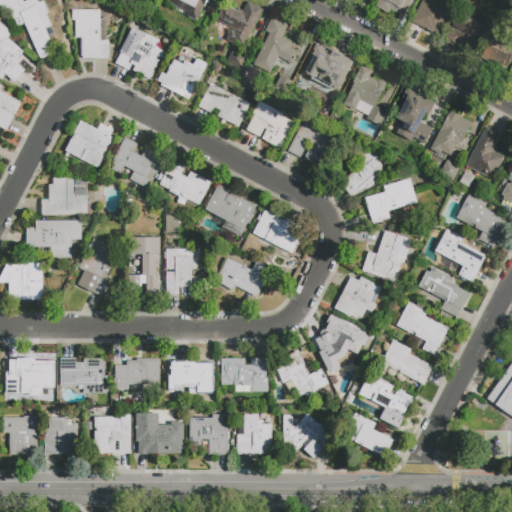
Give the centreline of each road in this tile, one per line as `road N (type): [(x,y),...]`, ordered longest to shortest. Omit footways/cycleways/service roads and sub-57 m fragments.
road 1 (residential): [(314,277),(297,311),(268,327),(0,327),(42,130),(59,102),(77,91),(109,94),(314,203),(330,234),(314,277)]
road 2 (tertiary): [(99,491),(415,487)]
road 3 (residential): [(301,0),(511,109)]
road 4 (residential): [(511,280),(420,461),(415,487)]
